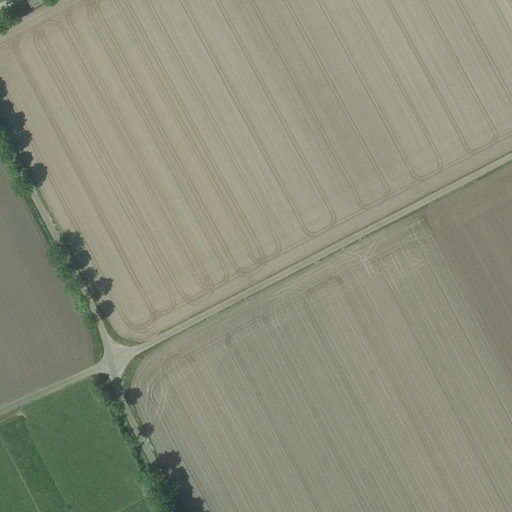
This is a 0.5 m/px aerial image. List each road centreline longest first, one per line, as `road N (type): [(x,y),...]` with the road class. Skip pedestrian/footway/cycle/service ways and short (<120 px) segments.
road 1 (unclassified): [(511,159),(115,360)]
road 2 (unclassified): [(0,134),(115,360)]
road 3 (unclassified): [(115,360),(123,401),(181,511)]
